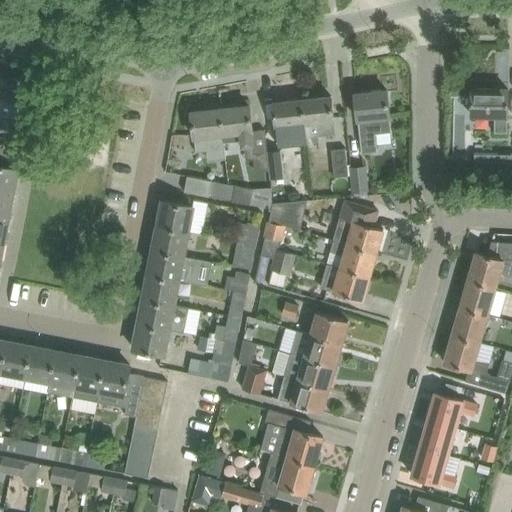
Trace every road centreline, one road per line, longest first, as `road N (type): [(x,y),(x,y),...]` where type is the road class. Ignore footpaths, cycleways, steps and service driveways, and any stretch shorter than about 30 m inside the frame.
road 1 (residential): [(359,511),(433,278),(438,221)]
road 2 (residential): [(115,348),(167,60)]
road 3 (residential): [(438,221),(425,4)]
road 4 (residential): [(167,60),(365,18)]
road 5 (unclassified): [(167,60),(0,31)]
